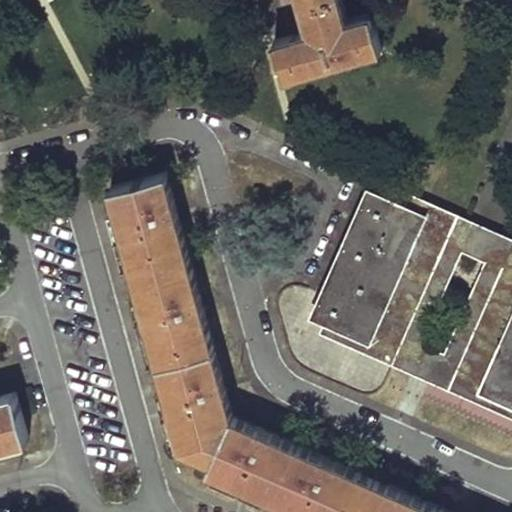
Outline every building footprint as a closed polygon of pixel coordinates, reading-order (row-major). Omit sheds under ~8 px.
[(276,39),(286,75),(384,47),(374,11),(349,18),(344,0),(303,0),(312,29),(276,39)] [(461,511),(377,475),(243,414),(175,169),(119,184),(125,206),(140,262),(146,284),(165,355),(172,381),(187,436),(189,444),(220,457),(217,465),(255,483),(320,511),(321,511),(461,511)] [(381,193),(369,188),(312,314),(325,319),(320,331),(511,417),(511,236),(387,181),(381,193)] [(110,209),(125,265),(140,262),(125,206),(110,209)] [(165,355),(146,284),(131,288),(150,359),(165,355)] [(157,383),(172,438),(187,436),(172,381),(157,383)] [(0,441),(8,440),(9,443),(28,438),(15,390),(0,394),(0,441)] [(0,449),(10,447),(9,443),(8,440),(0,441),(0,449)]
